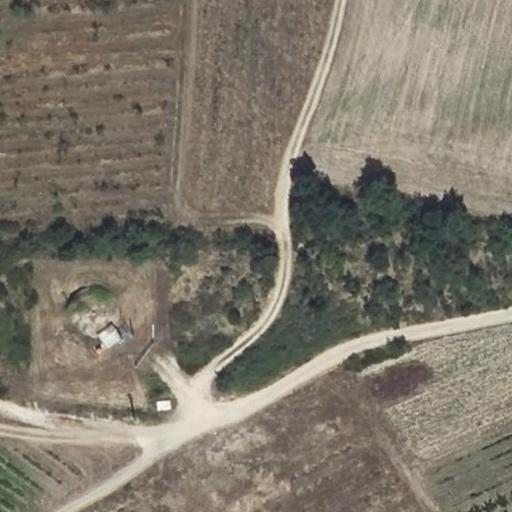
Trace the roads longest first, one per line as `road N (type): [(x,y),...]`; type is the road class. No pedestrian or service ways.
road 1 (track): [(55,511),(175,436),(253,404),(346,346),(511,314)]
road 2 (track): [(344,0),(316,113),(281,187),(285,263),(271,315),(182,404),(175,436)]
road 3 (track): [(0,403),(118,433),(175,436)]
